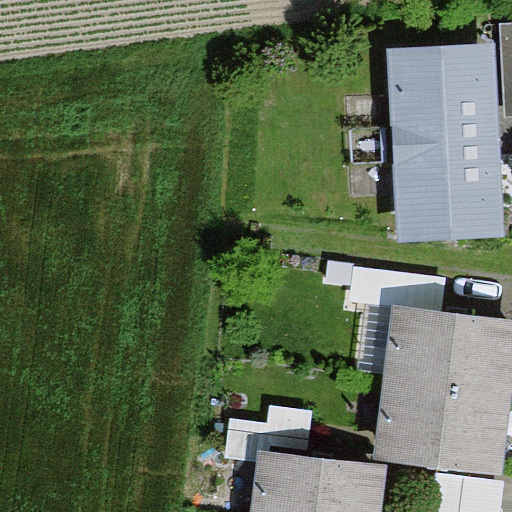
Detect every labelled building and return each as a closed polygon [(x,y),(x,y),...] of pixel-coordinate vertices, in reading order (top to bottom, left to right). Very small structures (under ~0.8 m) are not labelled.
[(501,127),(511,126),(511,33),(497,34),(501,127)] [(388,63),(396,251),(499,247),(491,58),(388,63)] [(371,472),(500,487),(511,392),(511,332),(439,323),(444,288),(352,277),(348,310),(390,315),(371,472)] [(251,511),(377,511),(381,477),(257,463),(251,511)] [(497,511),(500,495),(434,487),(431,511),(497,511)]
